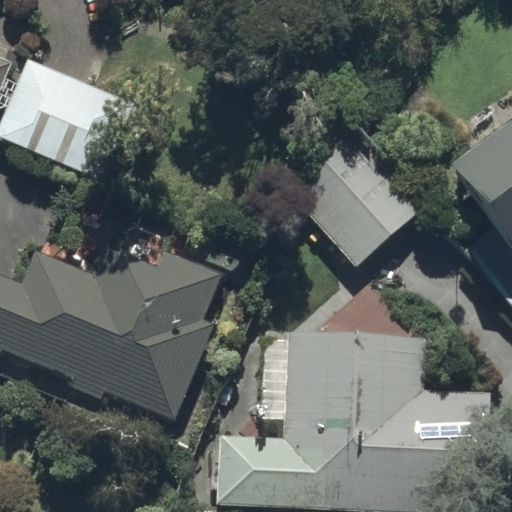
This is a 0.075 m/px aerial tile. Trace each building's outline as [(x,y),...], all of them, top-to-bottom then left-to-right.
[(0,85),(10,61),(0,56),(0,85)] [(134,105),(28,60),(0,125),(0,138),(101,182),(134,105)] [(511,118),(450,164),(496,226),(466,247),(511,299),(511,118)] [(354,271),(424,214),(357,134),(288,192),(354,271)] [(35,252),(22,285),(0,275),(0,356),(3,350),(75,380),(72,387),(102,399),(105,392),(175,421),(215,325),(202,320),(221,275),(165,252),(157,270),(104,249),(93,275),(35,252)] [(218,436),(215,503),(435,511),(486,511),(491,395),(424,392),(426,341),(264,335),(261,418),(283,418),(282,438),(218,436)]
